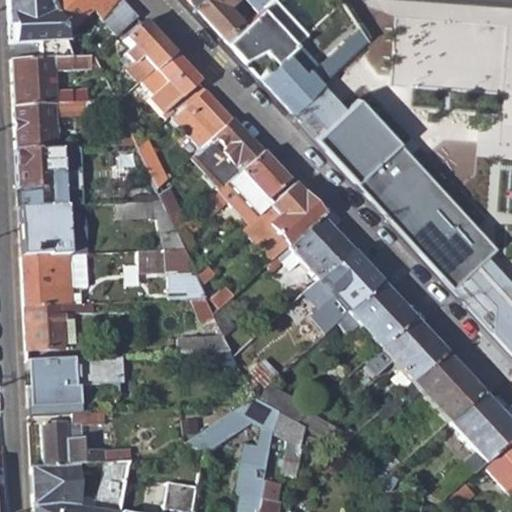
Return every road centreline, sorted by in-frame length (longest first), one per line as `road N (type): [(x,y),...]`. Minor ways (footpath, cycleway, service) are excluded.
road 1 (residential): [(150,0),(511,400)]
road 2 (residential): [(0,252),(11,511)]
